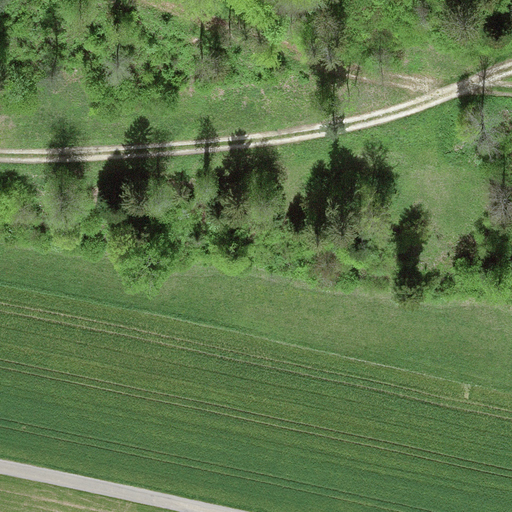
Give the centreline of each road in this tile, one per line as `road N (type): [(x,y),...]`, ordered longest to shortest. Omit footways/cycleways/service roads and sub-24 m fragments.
road 1 (track): [(0,154),(251,140),(356,122),(511,69)]
road 2 (track): [(511,89),(335,68),(152,0)]
road 3 (unclassified): [(188,511),(0,471)]
